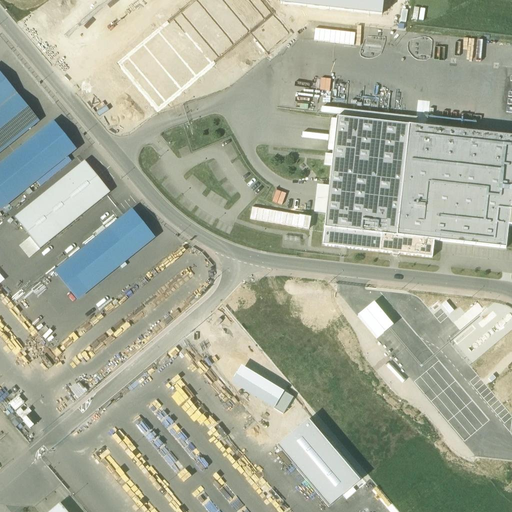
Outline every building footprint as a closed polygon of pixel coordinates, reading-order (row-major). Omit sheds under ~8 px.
[(281,105),(309,108),(314,59),(286,56),(281,105)] [(0,74),(0,153),(39,122),(0,74)] [(417,118),(322,108),(321,113),(416,124),(417,118)] [(511,137),(336,118),(336,120),(331,119),(328,150),(333,151),(332,155),(325,155),(324,165),(331,166),(329,188),(326,214),(324,229),(381,235),(379,253),(391,254),(391,255),(392,255),(393,255),(393,257),(397,257),(397,255),(398,256),(399,256),(399,255),(432,258),(434,241),(506,249),(508,227),(511,227),(511,137)] [(75,150),(54,124),(0,167),(0,204),(3,209),(75,150)] [(110,193),(84,162),(14,219),(40,250),(110,193)] [(314,213),(326,214),(329,188),(317,186),(314,213)] [(252,208),(250,220),(309,230),(311,218),(252,208)] [(152,239),(130,212),(56,273),(78,299),(152,239)] [(381,235),(324,229),(322,246),(379,253),(381,235)] [(77,425),(94,408),(84,397),(66,415),(77,425)]
